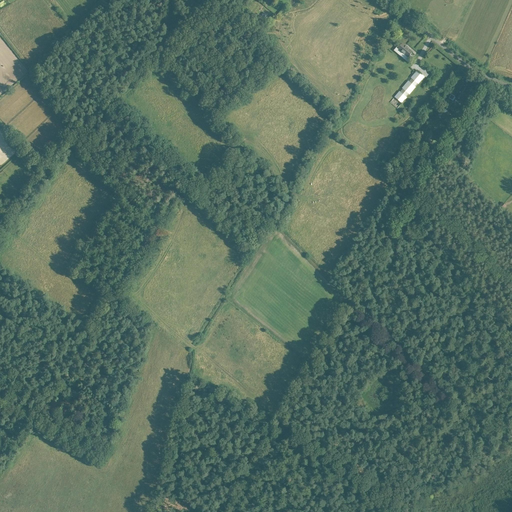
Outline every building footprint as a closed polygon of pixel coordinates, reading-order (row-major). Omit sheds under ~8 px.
[(402,44),(397,50),(401,54),(405,58),(407,56),(410,58),(414,53),(411,50),(412,50),(408,47),(405,45),(404,46),(402,44)] [(417,71),(411,78),(418,84),(424,77),(417,71)] [(402,88),(409,94),(416,87),(409,81),(402,88)] [(465,83),(456,97),(462,101),(467,94),(465,93),(467,91),(468,91),(471,87),(465,83)] [(407,97),(400,91),(395,97),(402,103),(407,97)] [(448,105),(445,103),(442,106),(450,112),(452,108),(451,108),(454,104),(451,101),(448,105)]
